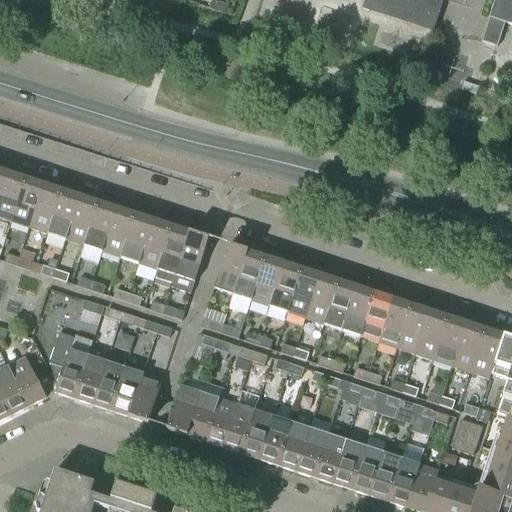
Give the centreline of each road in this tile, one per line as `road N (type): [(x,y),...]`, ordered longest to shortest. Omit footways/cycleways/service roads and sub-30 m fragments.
road 1 (residential): [(0,147),(511,309)]
road 2 (tertiary): [(511,237),(410,198),(0,85)]
road 3 (residential): [(311,511),(76,435),(53,436),(0,462)]
